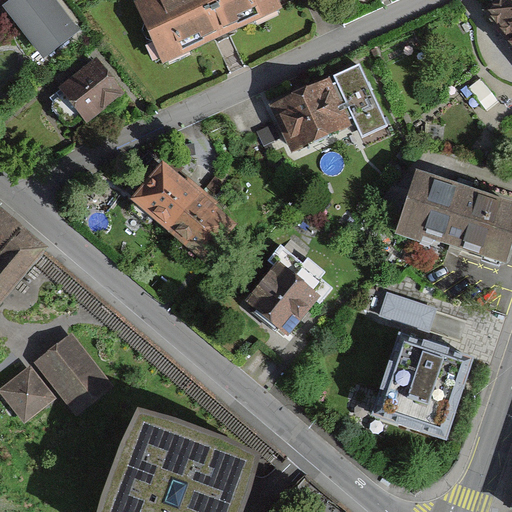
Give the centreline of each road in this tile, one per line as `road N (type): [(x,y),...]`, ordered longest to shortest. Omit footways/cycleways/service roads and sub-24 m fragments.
road 1 (residential): [(385,511),(27,201)]
road 2 (residential): [(27,201),(85,154),(440,0)]
road 3 (residential): [(468,511),(511,384)]
